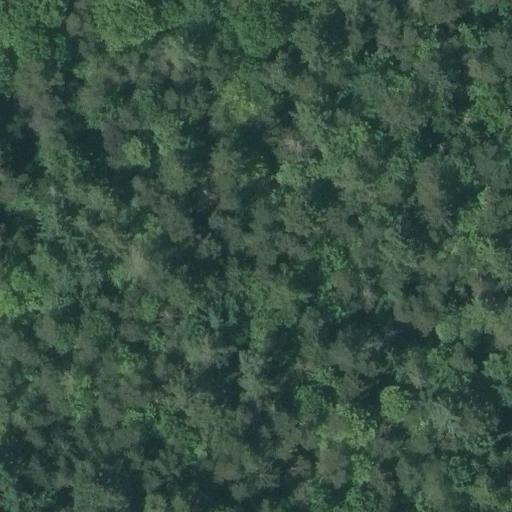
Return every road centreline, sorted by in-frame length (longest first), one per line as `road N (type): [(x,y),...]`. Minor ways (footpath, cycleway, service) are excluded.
road 1 (track): [(0,307),(232,511)]
road 2 (track): [(0,37),(179,0)]
